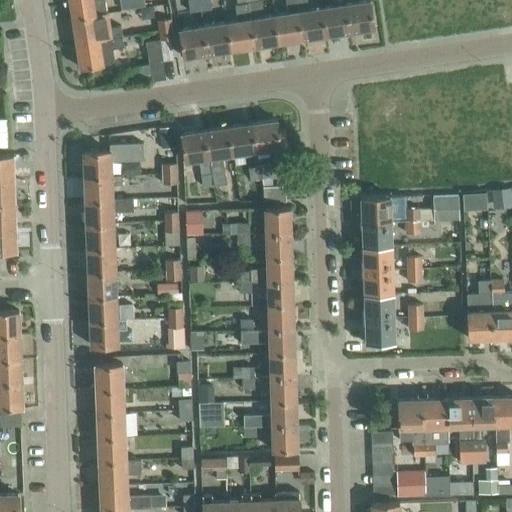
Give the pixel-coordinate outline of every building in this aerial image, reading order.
[(69,0),(72,17),(106,12),(104,0),(69,0)] [(199,0),(188,0),(190,11),(201,9),(199,0)] [(209,0),(199,0),(201,9),(211,8),(209,0)] [(279,41),(275,13),(265,15),(262,0),(248,0),(248,2),(251,17),(255,45),(279,41)] [(286,0),(288,11),(275,13),(279,41),(302,38),(296,0),(286,0)] [(296,0),(302,38),(326,34),(322,6),(308,8),(306,0),(296,0)] [(322,6),(326,34),(350,31),(346,3),(345,0),(335,0),(336,4),(322,6)] [(364,0),(346,3),(350,31),(374,27),(369,0),(364,0)] [(393,0),(397,24),(425,20),(422,0),(393,0)] [(450,0),(422,0),(425,20),(453,16),(450,0)] [(480,12),(478,0),(450,0),(453,16),(480,12)] [(478,0),(480,12),(508,8),(507,0),(478,0)] [(106,12),(72,17),(76,42),(122,35),(120,24),(110,26),(108,11),(106,12)] [(158,19),(159,29),(172,27),(170,17),(158,19)] [(251,17),(227,20),(231,48),(255,45),(251,17)] [(231,48),(227,20),(203,24),(207,52),(231,48)] [(207,52),(203,24),(178,27),(182,55),(207,52)] [(151,80),(154,79),(166,78),(164,62),(174,60),(171,38),(173,38),(172,27),(159,29),(161,38),(145,40),(151,80)] [(112,47),(123,45),(122,35),(76,42),(80,67),(109,63),(113,57),(112,47)] [(399,121),(387,123),(394,166),(511,146),(511,94),(453,105),(454,112),(444,114),(443,106),(425,109),(427,117),(417,118),(416,111),(398,114),(399,121)] [(253,122),(257,150),(288,145),(286,128),(279,129),(277,118),(253,122)] [(257,150),(253,122),(229,125),(233,153),(257,150)] [(204,129),(213,184),(226,182),(222,155),(233,153),(229,125),(180,132),(204,129)] [(204,129),(180,132),(184,160),(199,158),(203,186),(213,184),(204,129)] [(112,174),(111,160),(143,159),(142,141),(108,142),(108,150),(83,150),(84,174),(112,174)] [(0,178),(14,178),(13,154),(0,154),(0,178)] [(164,162),(164,172),(176,172),(176,162),(164,162)] [(286,199),(285,184),(273,185),(272,176),(271,164),(259,165),(261,177),(262,185),(263,200),(286,199)] [(261,177),(259,165),(249,167),(251,179),(261,177)] [(164,182),(177,182),(176,172),(164,172),(164,182)] [(121,174),(112,174),(84,174),(85,198),(112,197),(112,185),(122,184),(121,174)] [(0,202),(14,202),(14,178),(0,178),(0,202)] [(492,207),(511,206),(511,198),(511,193),(509,193),(508,187),(491,188),(492,194),(491,194),(492,207)] [(463,191),(464,207),(464,211),(486,210),(485,189),(463,191)] [(363,221),(391,220),(390,196),(362,197),(363,221)] [(133,197),(112,197),(85,198),(86,223),(113,222),(113,211),(133,210),(133,197)] [(433,197),(433,224),(457,224),(457,197),(433,197)] [(14,202),(0,202),(0,226),(15,226),(14,202)] [(419,206),(404,207),(405,220),(407,220),(420,219),(419,206)] [(266,232),(291,231),(290,207),(265,208),(266,232)] [(166,218),(178,218),(178,210),(165,210),(166,218)] [(183,236),(202,237),(203,212),(184,212),(183,236)] [(166,229),(179,229),(178,218),(166,218),(166,229)] [(407,220),(405,220),(405,233),(406,233),(406,232),(407,232),(420,232),(420,219),(407,220)] [(363,245),(392,244),(391,220),(363,221),(363,245)] [(237,222),(238,233),(249,232),(249,221),(237,222)] [(113,222),(86,223),(87,247),(114,246),(113,222)] [(0,251),(16,251),(15,226),(0,226),(0,251)] [(266,232),(267,256),(292,255),(291,231),(266,232)] [(238,243),(249,243),(249,232),(238,233),(238,243)] [(363,245),(364,269),(393,268),(392,244),(363,245)] [(88,271),(115,270),(114,246),(87,247),(88,271)] [(267,267),(249,268),(249,269),(239,270),(239,281),(251,280),(267,280),(292,279),(292,255),(267,256),(267,267)] [(408,255),(408,268),(421,267),(421,255),(408,255)] [(421,257),(421,267),(430,266),(430,256),(421,257)] [(167,258),(167,268),(180,267),(180,258),(167,258)] [(168,278),(181,278),(180,267),(167,268),(168,278)] [(421,267),(408,268),(409,280),(422,280),(421,267)] [(364,269),(365,293),(394,292),(393,268),(364,269)] [(89,295),(116,294),(115,270),(88,271),(89,295)] [(495,337),(492,277),(490,277),(490,279),(481,279),(481,293),(469,293),(470,338),(495,337)] [(511,336),(511,290),(504,291),(504,284),(503,284),(503,277),(492,277),(495,337),(511,336)] [(293,303),(292,279),(267,280),(268,304),(293,303)] [(251,280),(239,281),(239,291),(251,291),(251,280)] [(157,282),(157,293),(178,292),(177,281),(157,282)] [(365,293),(366,317),(394,317),(394,292),(365,293)] [(116,294),(89,295),(89,319),(117,318),(116,294)] [(269,328),(294,327),(293,303),(268,304),(269,328)] [(410,303),(410,316),(423,316),(422,303),(410,303)] [(169,316),(182,315),(182,306),(169,306),(169,316)] [(0,333),(20,333),(19,309),(0,309),(0,333)] [(170,325),(182,324),(182,315),(169,316),(170,325)] [(410,328),(423,328),(423,316),(410,316),(410,328)] [(241,329),(252,328),(252,317),(240,317),(241,329)] [(395,341),(394,317),(366,317),(367,342),(395,341)] [(117,318),(89,319),(90,343),(118,342),(117,328),(125,328),(125,318),(117,318)] [(182,324),(170,325),(170,341),(183,341),(182,324)] [(252,328),(241,329),(241,342),(269,341),(270,352),(295,351),(294,327),(269,328),(252,328)] [(190,349),(196,349),(204,348),(203,330),(189,330),(190,349)] [(0,358),(21,358),(20,333),(0,333),(0,358)] [(295,375),(295,351),(270,352),(270,376),(295,375)] [(0,383),(22,382),(21,358),(0,358),(0,383)] [(179,371),(190,370),(190,360),(179,360),(179,371)] [(96,387),(124,386),(123,362),(95,363),(96,387)] [(253,365),(242,365),(242,377),(254,376),(253,365)] [(271,400),(296,399),(295,375),(270,376),(271,400)] [(254,376),(242,377),(243,387),(254,387),(254,376)] [(210,397),(235,397),(236,380),(210,380),(210,397)] [(22,382),(0,383),(0,407),(23,406),(22,382)] [(125,410),(124,386),(96,387),(97,411),(125,410)] [(511,395),(495,396),(496,424),(497,452),(508,452),(507,440),(510,440),(509,423),(511,423),(511,395)] [(471,397),(473,461),(486,461),(486,439),(483,439),(483,424),(496,424),(495,396),(471,397)] [(473,461),(471,397),(447,398),(448,426),(459,425),(460,461),(473,461)] [(180,409),(192,409),(191,398),(180,398),(180,409)] [(448,426),(447,398),(423,399),(425,455),(436,455),(435,442),(434,426),(448,426)] [(296,399),(271,400),(272,413),(243,414),(244,425),(255,424),(272,424),(297,423),(296,399)] [(425,455),(423,399),(399,400),(400,437),(413,437),(413,445),(414,445),(415,456),(425,455)] [(198,426),(211,425),(210,406),(198,406),(198,421),(198,426)] [(192,409),(180,409),(181,419),(181,433),(193,432),(192,419),(192,409)] [(98,435),(126,434),(125,410),(97,411),(98,435)] [(297,423),(272,424),(273,448),(298,447),(297,423)] [(255,424),(244,425),(244,435),(256,435),(255,424)] [(372,441),(393,441),(393,431),(372,432),(372,441)] [(99,459),(127,459),(126,434),(98,435),(99,459)] [(373,452),(394,451),(393,441),(372,441),(373,452)] [(182,446),(182,457),(194,456),(193,446),(182,446)] [(373,463),(394,462),(394,451),(373,452),(373,463)] [(274,464),(274,454),(249,455),(250,465),(274,464)] [(298,468),(297,454),(274,454),(274,464),(274,468),(298,468)] [(200,468),(215,468),(226,468),(226,455),(200,456),(200,468)] [(235,468),(249,467),(249,465),(250,465),(249,455),(235,455),(235,468)] [(182,467),(194,467),(194,456),(182,457),(182,467)] [(127,459),(99,459),(99,483),(128,482),(127,473),(141,472),(140,458),(127,459)] [(373,473),(394,472),(394,470),(394,462),(373,463),(373,473)] [(394,472),(395,483),(395,496),(410,495),(425,494),(424,469),(394,470),(394,472)] [(374,484),(395,483),(394,472),(373,473),(374,484)] [(477,497),(497,496),(496,480),(476,481),(477,497)] [(128,507),(150,506),(150,493),(128,494),(128,482),(99,483),(100,508),(128,507)] [(395,483),(374,484),(374,497),(395,496),(395,483)] [(471,496),(471,486),(448,485),(448,496),(471,496)] [(275,491),(275,497),(275,511),(299,511),(299,490),(275,491)] [(275,511),(275,497),(261,498),(261,491),(250,492),(251,511),(275,511)] [(0,493),(0,511),(18,511),(18,492),(0,493)] [(227,498),(227,511),(251,511),(250,492),(242,492),(242,498),(227,498)] [(183,494),(183,505),(195,504),(194,493),(183,494)] [(227,511),(227,498),(213,499),(213,493),(202,493),(202,511),(227,511)] [(464,499),(464,511),(475,511),(475,498),(464,499)]
